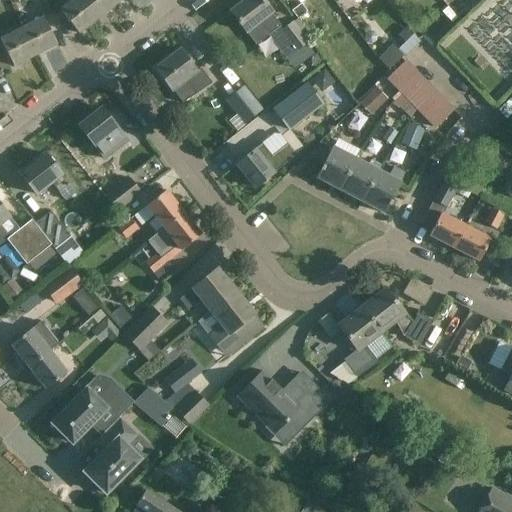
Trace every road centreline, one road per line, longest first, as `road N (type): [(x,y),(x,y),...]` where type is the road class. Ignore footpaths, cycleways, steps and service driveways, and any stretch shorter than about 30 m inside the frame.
road 1 (residential): [(511,312),(392,249),(361,256),(315,299),(270,287),(103,54)]
road 2 (residential): [(0,145),(103,54)]
